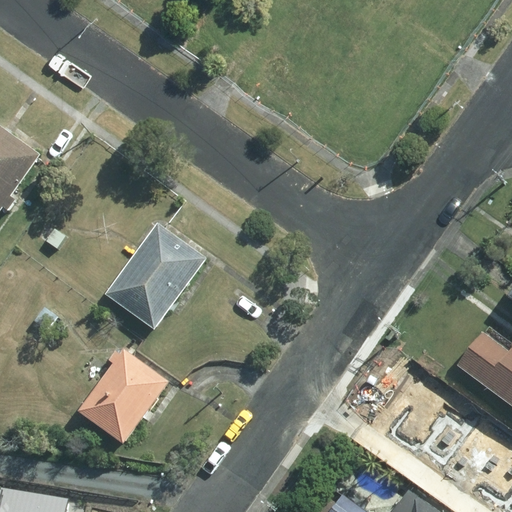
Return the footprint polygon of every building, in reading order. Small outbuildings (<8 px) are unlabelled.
[(322,107),(377,28),(337,0),(328,0),(277,75),(322,107)] [(0,222),(48,154),(0,120),(0,222)] [(54,220),(40,235),(61,254),(75,239),(54,220)] [(213,260),(164,224),(111,297),(161,333),(213,260)] [(462,365),(511,401),(511,352),(486,334),(462,365)] [(178,382),(128,345),(125,343),(109,364),(117,370),(86,411),(132,445),(178,382)] [(511,489),(511,436),(464,402),(431,449),(504,501),(511,489)] [(65,511),(68,498),(0,487),(0,511),(65,511)] [(366,511),(346,498),(335,511),(440,511),(414,493),(400,511),(366,511)]
